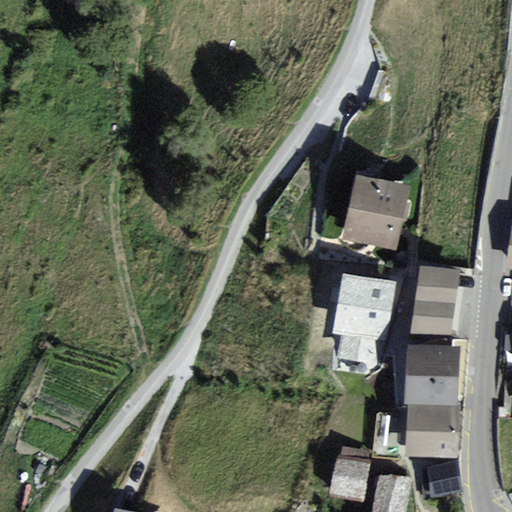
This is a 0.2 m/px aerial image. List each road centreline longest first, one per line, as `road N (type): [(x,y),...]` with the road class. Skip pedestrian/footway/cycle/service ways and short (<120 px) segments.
road 1 (unclassified): [(53,511),(180,353),(245,214),(347,55),(366,0)]
road 2 (track): [(144,0),(116,205),(137,326),(156,380)]
road 3 (tertiary): [(511,143),(489,333),(482,451),(489,511)]
